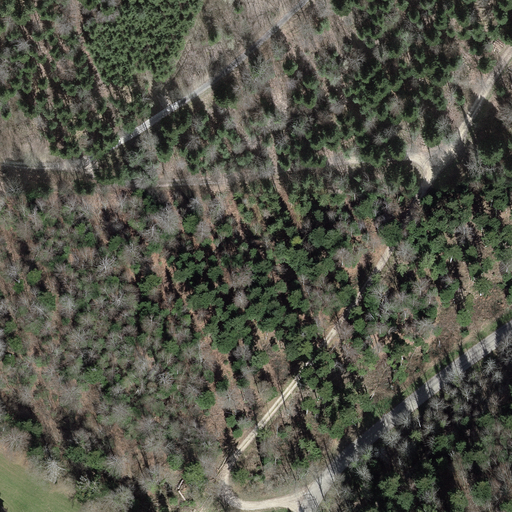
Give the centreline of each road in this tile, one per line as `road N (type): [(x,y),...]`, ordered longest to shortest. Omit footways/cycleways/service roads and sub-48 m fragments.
road 1 (track): [(511,45),(372,277),(236,455),(222,485),(224,497),(245,507),(311,506)]
road 2 (track): [(72,168),(112,183),(162,184),(342,159),(432,173)]
road 3 (track): [(0,163),(41,172),(72,168),(226,72),(306,0)]
road 4 (unclassified): [(310,511),(331,470),(366,436),(511,328)]
road 5 (track): [(202,0),(168,79),(162,116)]
